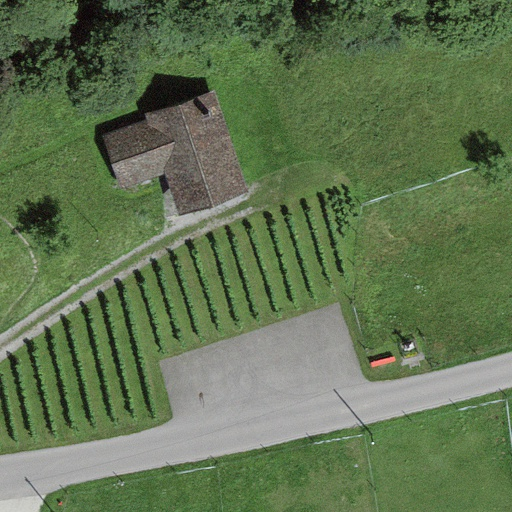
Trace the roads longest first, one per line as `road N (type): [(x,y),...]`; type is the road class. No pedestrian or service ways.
road 1 (residential): [(511,368),(180,447),(0,479)]
road 2 (track): [(0,351),(171,240),(260,198)]
